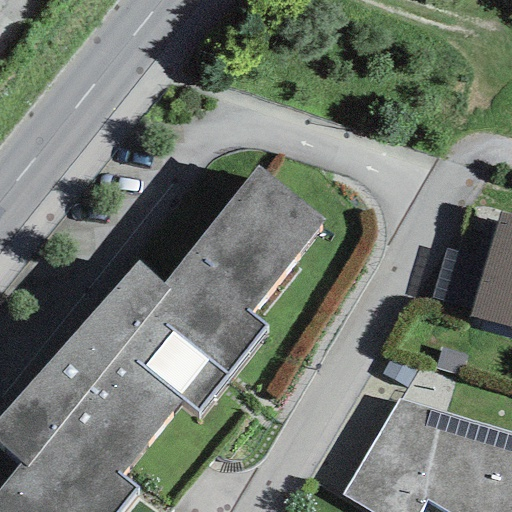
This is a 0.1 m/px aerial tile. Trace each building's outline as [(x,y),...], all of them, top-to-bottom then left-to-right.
[(0,487),(0,511),(118,511),(137,489),(122,475),(181,400),(198,413),(266,328),(250,314),(322,221),(256,166),(162,284),(137,261),(0,416),(0,443),(21,462),(0,487)] [(511,216),(501,212),(469,317),(511,330),(511,216)] [(467,356),(441,348),(435,369),(460,377),(467,356)] [(407,389),(419,370),(394,354),(382,373),(407,389)] [(511,511),(511,432),(401,398),(343,494),(372,511),(421,511),(428,502),(444,511),(511,511)]
